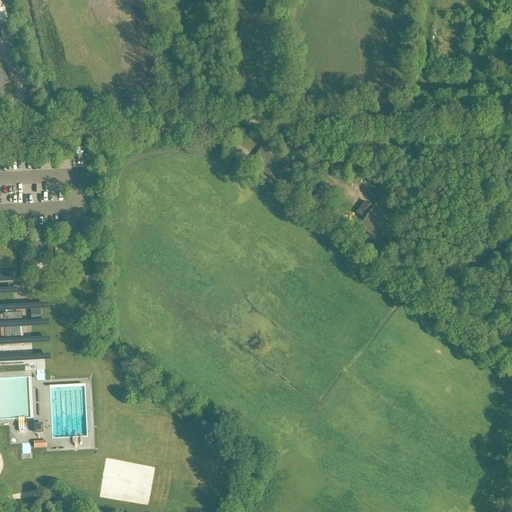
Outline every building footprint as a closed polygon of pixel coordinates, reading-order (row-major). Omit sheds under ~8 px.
[(2,0),(0,0),(0,25),(8,24),(2,0)] [(0,93),(2,93),(1,87),(9,83),(0,63),(0,93)] [(264,144),(257,153),(250,162),(287,189),(293,180),(289,178),(290,177),(287,175),(291,171),(279,162),(282,158),(264,144)] [(342,193),(325,181),(319,190),(337,201),(342,193)] [(375,205),(373,208),(365,203),(356,215),(364,221),(359,229),(375,240),(392,215),(375,205)] [(22,313),(14,314),(4,314),(6,344),(23,343),(22,313)]
